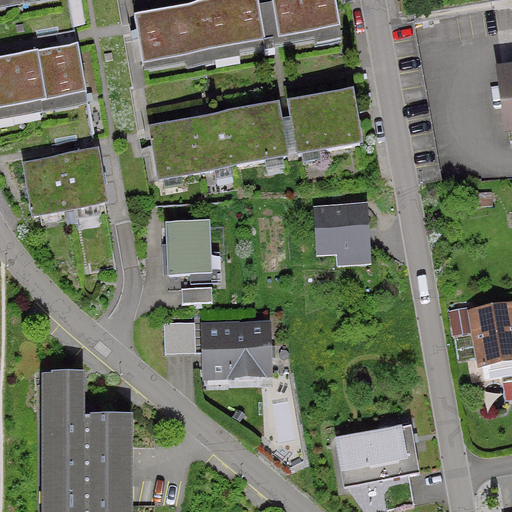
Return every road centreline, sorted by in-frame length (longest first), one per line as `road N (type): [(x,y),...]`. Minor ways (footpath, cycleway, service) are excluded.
road 1 (residential): [(463,511),(370,0)]
road 2 (residential): [(299,511),(27,280),(0,238)]
